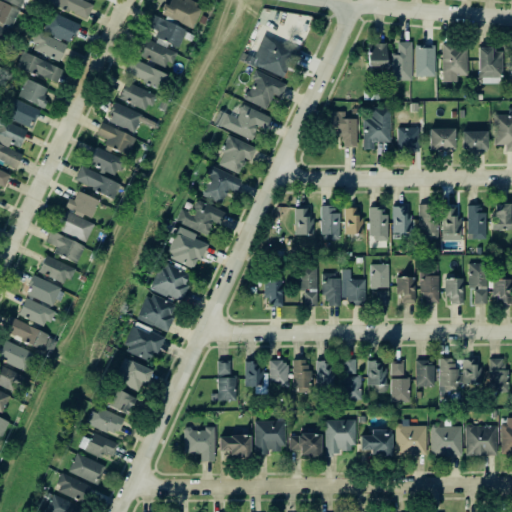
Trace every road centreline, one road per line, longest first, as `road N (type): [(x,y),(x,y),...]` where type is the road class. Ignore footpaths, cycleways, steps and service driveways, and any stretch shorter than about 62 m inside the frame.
road 1 (residential): [(123,511),(353,6)]
road 2 (residential): [(134,489),(511,485)]
road 3 (residential): [(204,336),(511,332)]
road 4 (residential): [(129,0),(0,271)]
road 5 (residential): [(281,174),(511,173)]
road 6 (residential): [(314,0),(511,17)]
